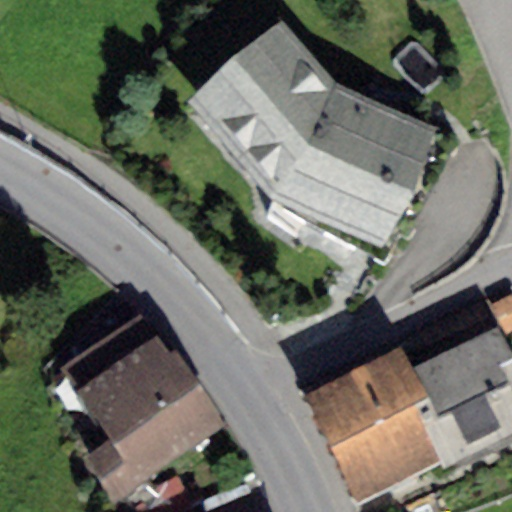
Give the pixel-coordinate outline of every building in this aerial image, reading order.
[(336,104),(285,39),(190,124),(269,220),(393,262),(439,145),(336,104)] [(511,295),(491,306),(506,334),(511,330),(511,295)] [(481,299),(418,330),(426,347),(489,316),(481,299)] [(106,438),(83,454),(122,511),(141,511),(162,498),(150,480),(227,427),(173,350),(167,355),(139,314),(58,370),(106,438)] [(511,355),(496,323),(410,366),(424,395),(408,402),(438,462),(444,472),(511,437),(511,355)] [(399,345),(301,394),(355,503),(438,462),(408,402),(424,395),(410,366),(399,345)]
